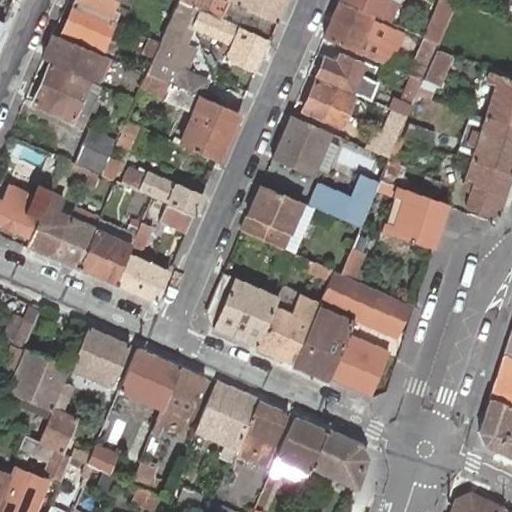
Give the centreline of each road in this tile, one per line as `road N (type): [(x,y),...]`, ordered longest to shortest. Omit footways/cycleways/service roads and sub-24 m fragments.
road 1 (residential): [(314,0),(170,335)]
road 2 (residential): [(429,449),(170,335)]
road 3 (residential): [(511,247),(475,313),(429,449)]
road 4 (residential): [(170,335),(0,260)]
